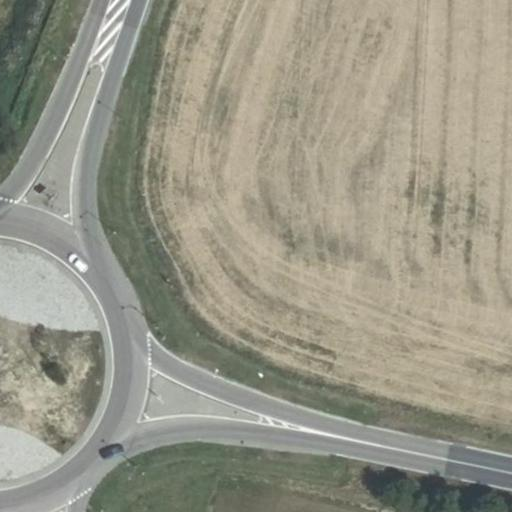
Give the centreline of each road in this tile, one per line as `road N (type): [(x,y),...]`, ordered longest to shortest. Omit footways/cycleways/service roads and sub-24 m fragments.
road 1 (secondary): [(511,473),(267,422)]
road 2 (primary): [(83,262),(78,193),(96,71)]
road 3 (secondary): [(103,448),(155,430),(267,422)]
road 4 (primary): [(96,71),(0,205)]
road 5 (secondary): [(267,422),(126,338)]
